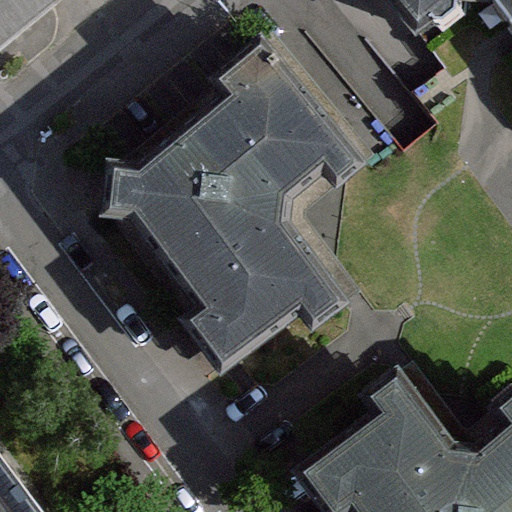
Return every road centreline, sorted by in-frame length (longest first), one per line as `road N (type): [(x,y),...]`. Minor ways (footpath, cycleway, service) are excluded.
road 1 (residential): [(0,211),(222,511)]
road 2 (residential): [(0,131),(161,0)]
